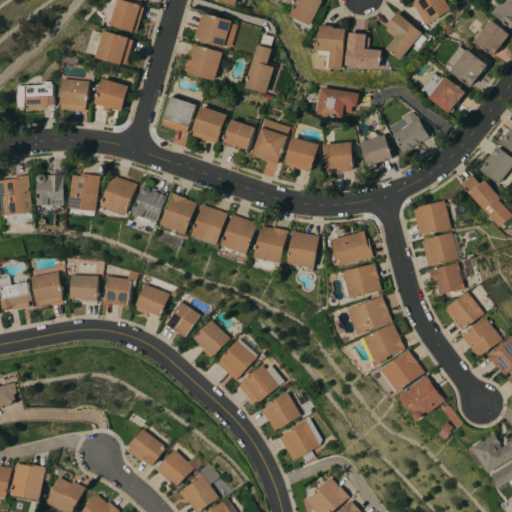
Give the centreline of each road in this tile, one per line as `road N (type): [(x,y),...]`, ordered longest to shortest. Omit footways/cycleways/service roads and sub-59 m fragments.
road 1 (residential): [(0,148),(81,139),(130,147),(294,205),(350,205),(432,173),(511,80)]
road 2 (residential): [(283,511),(277,475),(261,448),(153,350),(94,331),(0,346)]
road 3 (residential): [(376,200),(409,291),(481,402)]
road 4 (residential): [(130,147),(173,0)]
